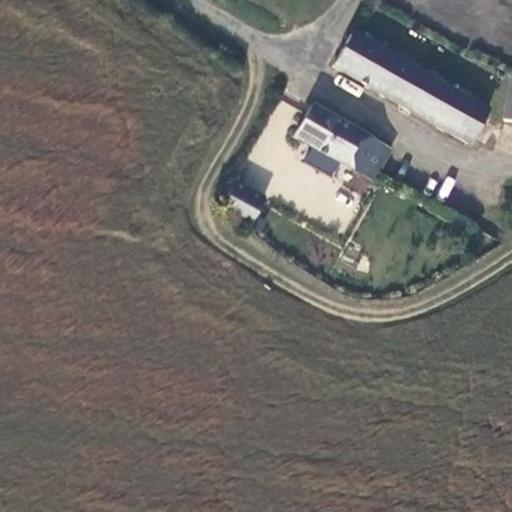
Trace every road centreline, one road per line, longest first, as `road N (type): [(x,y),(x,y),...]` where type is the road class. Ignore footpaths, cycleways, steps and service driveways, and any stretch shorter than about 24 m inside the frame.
road 1 (track): [(511,258),(425,312),(389,320),(312,300),(217,239),(204,219),(206,192),(261,86),(270,50)]
road 2 (unclassified): [(511,167),(455,157),(192,0)]
